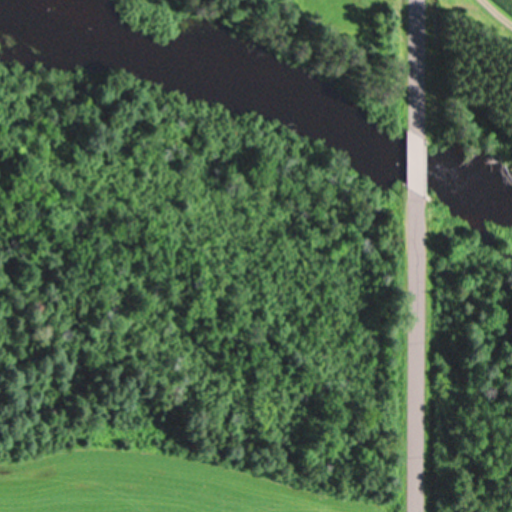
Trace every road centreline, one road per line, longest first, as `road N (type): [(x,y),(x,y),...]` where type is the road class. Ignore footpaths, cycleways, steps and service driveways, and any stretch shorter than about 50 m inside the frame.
road 1 (residential): [(416,511),(416,190)]
road 2 (residential): [(416,131),(418,0)]
